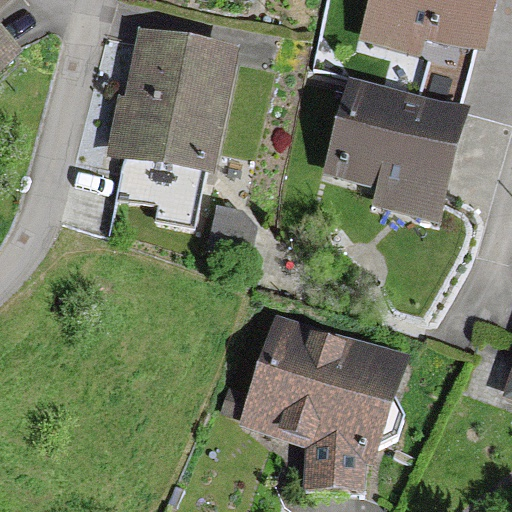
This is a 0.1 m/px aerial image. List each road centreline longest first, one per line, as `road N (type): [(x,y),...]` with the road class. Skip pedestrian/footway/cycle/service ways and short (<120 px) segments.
road 1 (residential): [(98,0),(31,235),(0,286)]
road 2 (residential): [(511,196),(473,332)]
